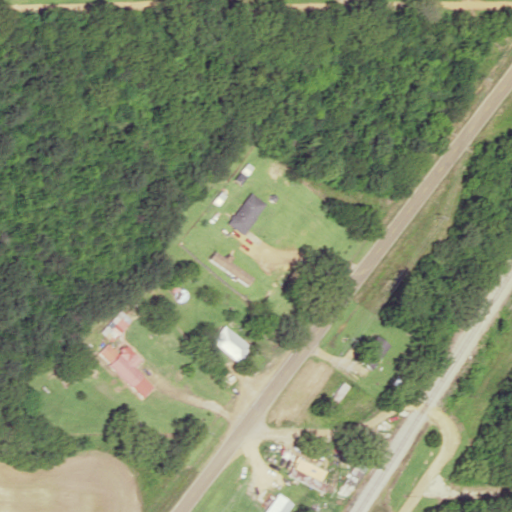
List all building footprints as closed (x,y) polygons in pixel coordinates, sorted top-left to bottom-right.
[(264,205),(249,192),(224,221),(238,234),(264,205)] [(223,256),(222,257),(212,250),(206,258),(244,286),(250,277),(223,256)] [(209,340),(232,363),(246,348),(223,326),(209,340)] [(368,369),(387,346),(374,335),(355,358),(368,369)] [(127,388),(140,376),(130,366),(137,360),(127,350),(120,357),(115,352),(104,364),(127,388)] [(344,386),(339,382),(322,407),(327,411),(344,386)] [(322,485),(288,466),(284,473),(318,492),(322,485)] [(280,511),(288,503),(274,493),(259,511),(280,511)]
